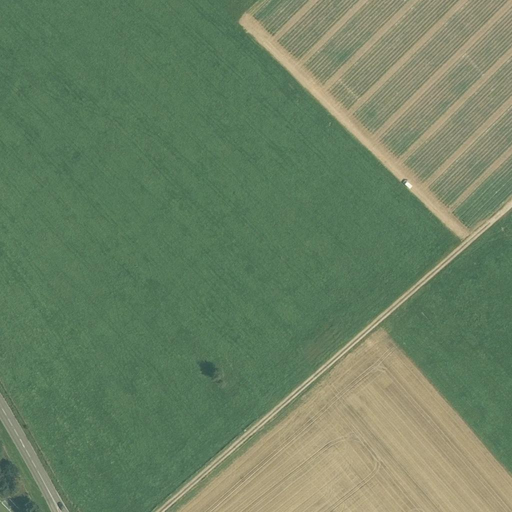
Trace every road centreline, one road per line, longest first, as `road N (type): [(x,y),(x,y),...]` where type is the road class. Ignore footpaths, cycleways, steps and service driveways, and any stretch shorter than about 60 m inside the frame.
road 1 (track): [(511,217),(163,511)]
road 2 (secondary): [(59,511),(0,403)]
